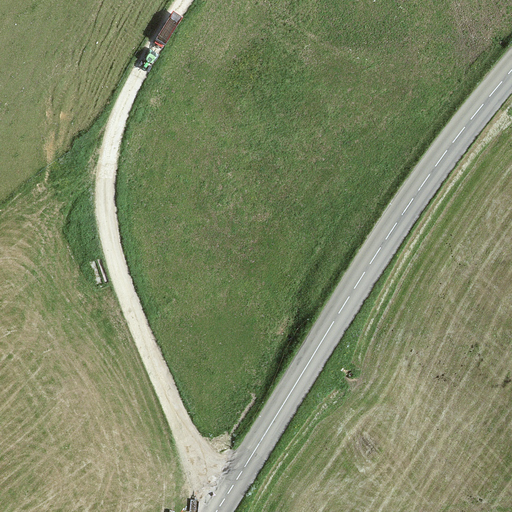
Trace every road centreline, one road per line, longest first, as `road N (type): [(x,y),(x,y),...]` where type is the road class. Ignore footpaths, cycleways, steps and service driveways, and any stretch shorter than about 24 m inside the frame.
road 1 (track): [(181,0),(105,140),(107,212),(123,282),(205,511)]
road 2 (secondary): [(511,67),(441,144),(214,511)]
